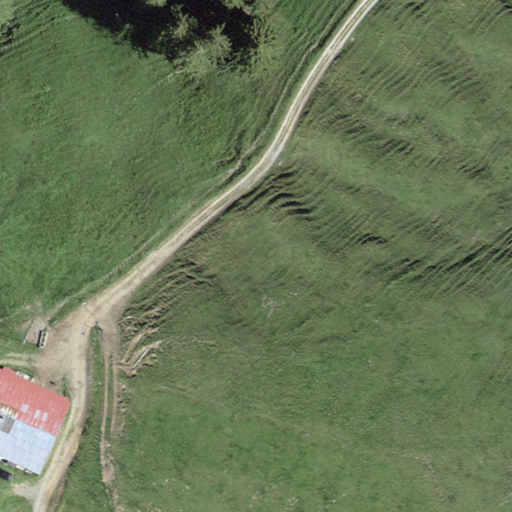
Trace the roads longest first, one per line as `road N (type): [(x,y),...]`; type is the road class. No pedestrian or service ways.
road 1 (track): [(85,317),(252,176),(371,0)]
road 2 (track): [(39,511),(70,433),(85,317)]
